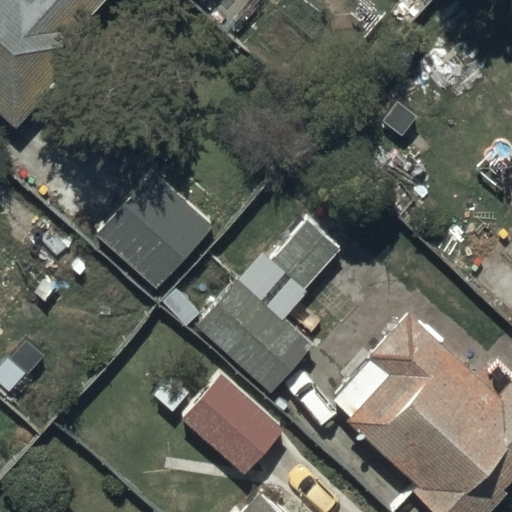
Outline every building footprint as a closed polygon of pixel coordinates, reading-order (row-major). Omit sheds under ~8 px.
[(89,0),(0,0),(0,96),(17,111),(86,31),(73,20),(89,0)] [(208,217),(150,164),(96,223),(154,276),(208,217)] [(308,217),(269,260),(305,292),(344,249),(308,217)] [(315,352),(239,280),(198,324),(274,396),(315,352)] [(424,311),(407,296),(367,339),(370,342),(331,384),(351,402),(348,405),(417,468),(412,474),(454,511),(474,511),(504,479),(499,475),(511,460),(511,366),(497,383),(434,326),(444,315),(431,303),(424,311)] [(282,417),(220,361),(179,406),(241,462),(282,417)] [(297,511),(259,477),(226,511),(297,511)]
